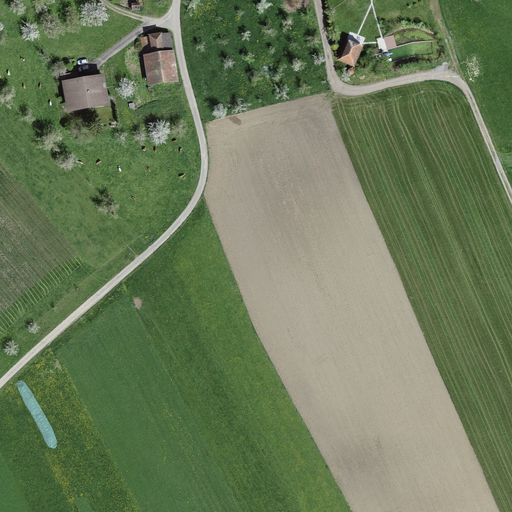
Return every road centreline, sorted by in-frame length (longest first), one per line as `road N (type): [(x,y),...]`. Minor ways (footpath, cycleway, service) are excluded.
road 1 (track): [(511,200),(460,75),(345,96),(316,0)]
road 2 (unclassified): [(179,0),(174,23),(202,140),(200,196),(139,264)]
road 3 (track): [(139,264),(0,386)]
